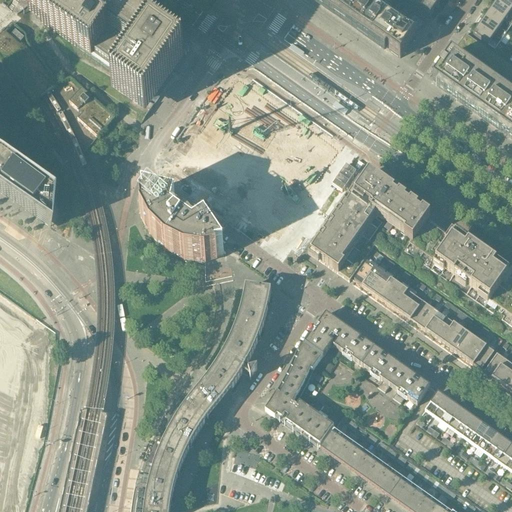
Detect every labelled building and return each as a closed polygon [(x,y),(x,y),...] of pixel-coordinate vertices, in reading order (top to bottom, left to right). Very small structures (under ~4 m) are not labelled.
[(37,0),(28,14),(35,19),(80,53),(76,59),(70,68),(110,96),(145,120),(145,119),(161,97),(184,64),(175,58),(183,46),(117,0),(90,0),(89,2),(86,0),(37,0)] [(423,27),(385,0),(308,0),(384,53),(387,50),(400,59),(423,27)] [(435,9),(422,0),(416,0),(412,6),(417,9),(429,18),(430,17),(431,18),(434,14),(432,13),(435,9)] [(441,1),(438,0),(422,0),(435,9),(437,10),(439,6),(438,5),(441,1)] [(511,4),(505,0),(498,0),(495,4),(511,16),(511,4)] [(511,16),(495,4),(489,12),(511,28),(511,26),(511,16)] [(489,12),(484,20),(506,36),(511,28),(489,12)] [(484,20),(478,28),(500,44),(506,36),(484,20)] [(478,28),(473,36),(494,51),(500,44),(478,28)] [(23,39),(15,32),(10,38),(18,45),(23,39)] [(461,45),(453,58),(468,68),(466,71),(511,103),(511,68),(471,39),(466,36),(461,43),(460,43),(460,44),(460,45),(461,45)] [(438,76),(433,82),(438,86),(436,90),(511,143),(511,103),(466,71),(468,68),(453,58),(451,56),(438,75),(438,76)] [(239,86),(182,166),(277,233),(334,153),(239,86)] [(114,121),(82,94),(70,107),(82,118),(77,123),(97,140),(114,121)] [(0,195),(43,225),(50,231),(53,196),(0,158),(0,195)] [(38,183),(45,172),(30,162),(23,172),(38,183)] [(511,285),(506,281),(509,277),(455,238),(451,243),(448,240),(426,225),(430,220),(367,176),(310,256),(349,284),(374,249),(511,346),(511,285)] [(186,227),(184,225),(183,225),(182,228),(172,221),(175,208),(140,199),(142,219),(140,219),(150,238),(163,251),(165,253),(184,262),(205,265),(205,261),(224,257),(205,229),(207,228),(204,225),(202,227),(200,229),(199,229),(199,230),(198,231),(198,233),(197,234),(193,236),(190,234),(192,233),(191,232),(190,231),(189,230),(187,228),(186,227)] [(362,290),(375,271),(367,265),(354,284),(362,290)] [(370,295),(383,277),(375,271),(362,290),(370,295)] [(378,301),(391,282),(383,277),(370,295),(378,301)] [(386,306),(399,288),(391,282),(378,301),(386,306)] [(394,312),(406,293),(399,288),(386,306),(394,312)] [(212,375),(198,393),(194,398),(184,411),(178,420),(173,428),(170,432),(168,437),(167,439),(164,444),(161,450),(159,454),(158,459),(156,463),(154,469),(153,472),(151,479),(150,483),(148,489),(147,494),(145,507),(144,511),(169,511),(171,504),(173,495),(174,489),(179,475),(181,469),(186,457),(188,453),(191,447),(194,442),(199,433),(208,421),(213,414),(217,410),(227,398),(232,390),(239,380),(242,375),(249,379),(250,383),(257,371),(251,373),(245,370),(249,363),(253,355),(259,341),(262,331),(266,318),(268,308),(271,294),(245,291),(243,303),(242,307),(242,309),(241,311),(235,332),(232,338),(227,349),(222,358),(217,367),(212,375)] [(401,317),(414,299),(406,293),(394,312),(401,317)] [(409,323),(422,304),(414,299),(401,317),(409,323)] [(417,328),(430,310),(422,304),(409,323),(417,328)] [(425,334),(438,316),(430,310),(417,328),(425,334)] [(326,316),(318,328),(315,332),(317,333),(313,338),(311,337),(304,346),(322,359),(333,345),(335,346),(346,330),(326,316)] [(433,340),(446,321),(438,316),(425,334),(433,340)] [(441,345),(454,327),(446,321),(433,340),(441,345)] [(449,351),(462,332),(454,327),(441,345),(449,351)] [(361,341),(346,330),(335,346),(333,349),(343,356),(344,354),(353,360),(352,362),(361,369),(374,350),(365,344),(363,345),(359,343),(361,341)] [(457,356),(469,338),(462,332),(449,351),(457,356)] [(465,362),(477,343),(469,338),(457,356),(465,362)] [(472,367),(485,349),(477,343),(465,362),(472,367)] [(269,407),(266,412),(265,413),(274,420),(276,417),(281,421),(284,417),(288,420),(286,424),(320,448),(333,429),(299,405),(296,409),(295,407),(304,391),(308,382),(312,373),(322,359),(304,346),(298,356),(297,355),(294,361),(292,365),(290,369),(287,376),(283,384),(279,390),(276,397),(271,404),(269,407)] [(494,355),(485,349),(472,367),(481,373),(494,355)] [(410,376),(387,360),(386,362),(382,359),(384,357),(374,350),(361,369),(371,375),(372,373),(381,380),(379,381),(382,383),(377,390),(385,395),(389,388),(397,394),(410,376)] [(492,381),(505,363),(496,357),(484,375),(492,381)] [(326,362),(322,369),(330,374),(334,367),(326,362)] [(500,387),(511,369),(511,367),(505,363),(492,381),(500,387)] [(508,392),(511,386),(511,369),(500,387),(508,392)] [(416,380),(410,376),(397,394),(398,395),(400,393),(408,399),(407,401),(417,408),(430,389),(420,383),(419,384),(415,382),(416,380)] [(437,395),(424,413),(432,419),(445,400),(437,395)] [(404,401),(396,396),(393,401),(400,406),(404,401)] [(453,406),(445,400),(432,419),(440,424),(453,406)] [(453,406),(440,424),(447,429),(460,411),(453,406)] [(460,411),(447,429),(454,434),(467,416),(460,411)] [(321,412),(317,416),(325,422),(328,417),(321,412)] [(475,421),(467,416),(454,434),(462,440),(475,421)] [(475,421),(462,440),(469,445),(482,427),(475,421)] [(489,432),(482,427),(469,445),(476,450),(489,432)] [(344,440),(334,432),(320,452),(330,459),(344,440)] [(489,432),(476,450),(484,455),(496,437),(497,437),(489,432)] [(497,437),(496,437),(484,455),(491,460),(504,442),(497,437)] [(354,447),(344,440),(330,459),(340,466),(354,447)] [(511,447),(504,442),(491,460),(499,466),(511,447)] [(364,453),(354,447),(340,466),(350,473),(364,453)] [(511,462),(511,447),(499,466),(506,471),(511,462)] [(373,460),(364,453),(350,473),(360,480),(373,460)] [(383,467),(373,460),(360,480),(369,487),(383,467)] [(393,474),(383,467),(369,487),(379,494),(393,474)] [(403,481),(393,474),(379,494),(389,501),(403,481)] [(413,488),(403,481),(389,501),(399,508),(413,488)] [(410,511),(422,495),(413,488),(399,508),(404,511),(410,511)] [(425,511),(432,502),(422,495),(410,511),(425,511)] [(439,511),(442,509),(432,502),(425,511),(439,511)]
